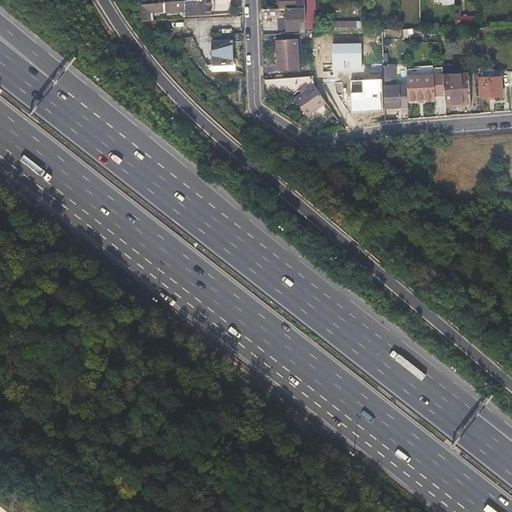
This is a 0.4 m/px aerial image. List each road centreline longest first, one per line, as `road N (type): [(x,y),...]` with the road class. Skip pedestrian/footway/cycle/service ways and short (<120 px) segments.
road 1 (motorway): [(0,132),(486,511)]
road 2 (motorway): [(511,386),(174,99),(101,0)]
road 3 (motorway): [(453,408),(68,110)]
road 4 (residential): [(308,143),(511,118)]
road 5 (residential): [(308,143),(257,110),(251,0)]
